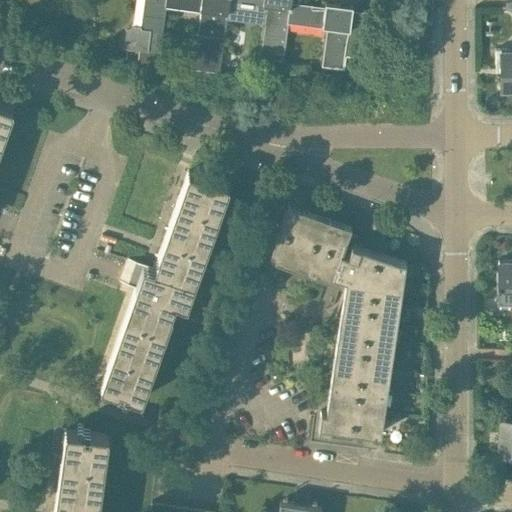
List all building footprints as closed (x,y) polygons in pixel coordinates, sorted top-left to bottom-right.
[(144,0),(141,23),(134,22),(129,26),(126,44),(160,48),(166,4),(165,4),(165,0),(144,0)] [(165,0),(165,4),(166,4),(204,9),(201,34),(192,33),(188,67),(219,71),(222,51),(229,0),(165,0)] [(283,60),(288,20),(287,20),(290,0),(291,0),(290,0),(236,0),(268,4),(261,57),(270,58),(267,77),(277,78),(280,59),(283,60)] [(358,56),(364,10),(352,8),(353,5),(325,1),(325,5),(291,0),(290,0),(287,20),(288,20),(327,26),(322,65),(344,68),(346,55),(358,56)] [(500,87),(511,86),(511,46),(500,47),(500,48),(496,48),(496,61),(500,61),(500,87)] [(0,140),(12,105),(0,100),(0,140)] [(140,399),(174,302),(189,307),(185,318),(204,325),(222,275),(203,269),(198,282),(193,280),(228,181),(189,167),(146,289),(136,285),(101,385),(140,399)] [(271,250),(334,272),(332,277),(341,281),(344,274),(351,277),(331,413),(320,412),(318,430),(330,432),(331,425),(374,431),(399,258),(345,239),(349,229),(286,207),(271,250)] [(496,270),(496,284),(484,284),(484,310),(511,310),(511,258),(498,259),(498,270),(496,270)] [(485,379),(496,374),(490,363),(480,368),(485,379)] [(511,452),(511,416),(499,416),(497,452),(511,452)] [(96,511),(108,433),(66,427),(54,511),(96,511)] [(163,511),(165,502),(151,500),(149,511),(163,511)] [(320,511),(322,506),(305,503),(291,501),(280,500),(278,511),(320,511)] [(178,511),(179,504),(165,502),(163,511),(178,511)]
